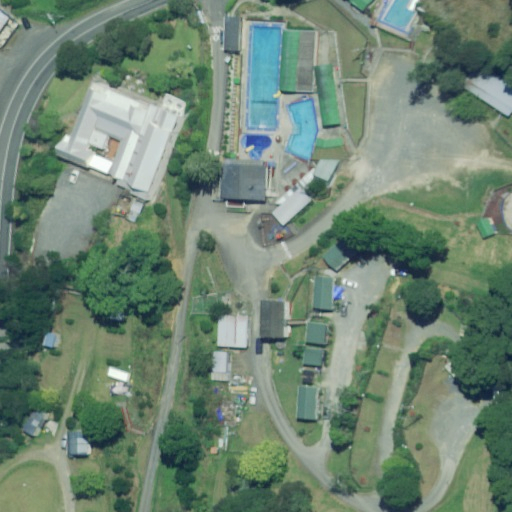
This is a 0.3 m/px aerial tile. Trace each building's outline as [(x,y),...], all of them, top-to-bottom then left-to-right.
[(0,47),(3,50),(24,22),(0,3),(0,47)] [(241,19),(226,18),(225,50),(240,50),(241,19)] [(313,27),(281,25),(277,91),(309,93),(313,27)] [(340,122),(329,59),(316,61),(327,124),(340,122)] [(511,87),(480,67),(466,88),(511,117),(511,115),(511,87)] [(190,121),(102,87),(70,171),(157,205),(190,121)] [(267,154),(224,152),(221,200),(265,202),(267,154)] [(341,163),(325,158),(319,176),(334,181),(341,163)] [(305,188),(319,177),(313,171),(300,182),(305,188)] [(317,203),(300,185),(272,211),(288,229),(317,203)] [(486,217),(473,224),(483,240),(495,233),(486,217)] [(371,252),(358,235),(329,257),(342,274),(371,252)] [(341,282),(320,280),(316,313),(337,315),(341,282)] [(287,298),(260,296),(257,343),(284,345),(287,298)] [(397,307),(394,316),(416,323),(419,314),(397,307)] [(241,312),(211,310),(208,344),(239,346),(241,312)] [(326,323),(309,321),(307,342),(324,344),(326,323)] [(484,327),(469,324),(466,338),(481,341),(484,327)] [(324,350),(308,349),(306,367),(321,369),(324,350)] [(227,352),(208,351),(206,380),(226,381),(227,352)] [(468,368),(457,358),(447,368),(458,378),(468,368)] [(315,383),(298,382),(296,420),(313,421),(315,383)] [(58,417),(48,411),(35,430),(45,437),(58,417)] [(101,433),(76,432),(75,455),(100,456),(101,433)] [(431,451),(424,451),(423,465),(431,466),(431,451)] [(106,486),(97,489),(103,506),(112,503),(106,486)]
